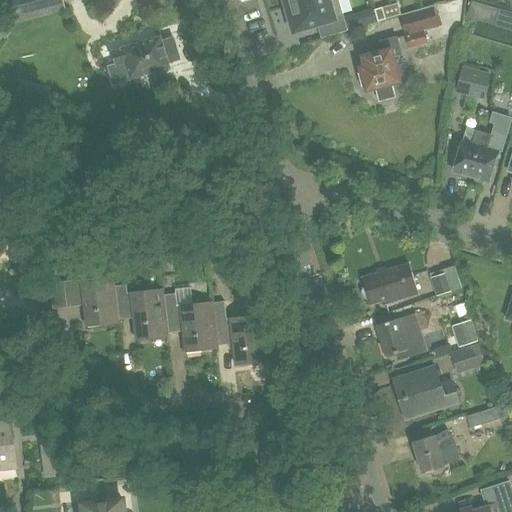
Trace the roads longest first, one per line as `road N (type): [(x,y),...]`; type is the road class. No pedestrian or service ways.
road 1 (residential): [(278,511),(245,407),(123,408),(36,327),(22,300),(10,180),(64,175)]
road 2 (tertiary): [(380,503),(282,187)]
road 3 (residential): [(511,247),(308,183),(282,187)]
road 4 (tertiary): [(282,187),(221,0)]
